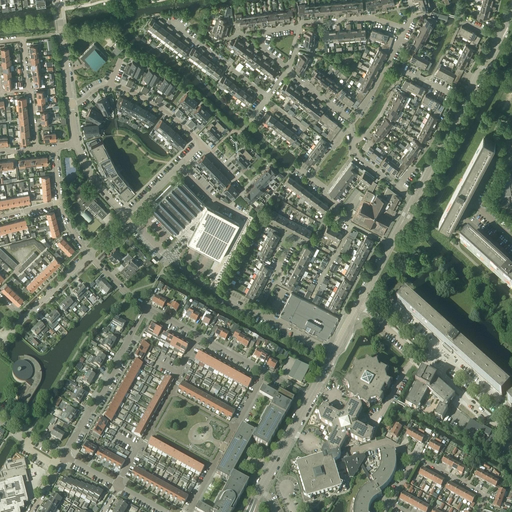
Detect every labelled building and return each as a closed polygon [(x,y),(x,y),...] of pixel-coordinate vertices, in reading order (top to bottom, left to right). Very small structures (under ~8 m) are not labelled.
[(357,1),(359,15),(361,15),(360,11),(364,11),(363,4),(366,3),(368,10),(371,9),(372,14),(374,13),(371,0),(367,0),(365,0),(363,1),(362,1),(361,0),(360,0),(359,0),(358,1),(357,1)] [(385,11),(382,0),(376,0),(379,8),(382,7),(383,11),(385,11)] [(479,4),(480,5),(495,9),(496,7),(492,6),(492,2),(484,0),(482,0),(482,5),(479,4)] [(423,9),(424,12),(433,10),(431,4),(430,4),(429,1),(420,4),(421,7),(419,8),(420,10),(423,9)] [(306,15),(309,15),(309,6),(305,6),(305,4),(299,5),(300,14),(303,14),(303,17),(306,17),(306,15)] [(481,6),(480,10),(490,13),(490,10),(495,11),(495,9),(480,5),(479,4),(479,5),(481,6)] [(283,21),(284,21),(287,20),(287,22),(289,21),(289,18),(292,18),(291,9),(285,9),(285,11),(282,11),(283,21)] [(478,13),(476,19),(485,21),(486,18),(489,19),(490,16),(489,16),(490,13),(480,10),(479,14),(478,13)] [(235,14),(236,22),(239,22),(240,28),(243,28),(243,26),(246,26),(245,16),(241,17),(241,14),(235,14)] [(425,20),(423,23),(432,28),(433,25),(435,26),(436,23),(437,20),(429,16),(428,19),(425,17),(424,20),(425,20)] [(148,29),(153,32),(161,21),(159,19),(157,23),(154,21),(155,20),(152,18),(147,23),(150,26),(148,29)] [(215,20),(214,26),(227,30),(228,27),(229,27),(230,24),(226,23),(227,20),(218,18),(218,21),(215,20)] [(153,32),(157,36),(157,35),(163,28),(161,26),(164,23),(161,21),(153,32)] [(417,26),(430,32),(432,28),(423,23),(422,26),(418,24),(417,26)] [(157,35),(157,36),(161,39),(170,27),(168,26),(165,29),(163,28),(157,35)] [(212,32),(214,32),(213,36),(222,38),(223,35),(226,36),(227,33),(226,33),(227,30),(214,26),(212,32)] [(420,30),(418,33),(427,37),(430,32),(417,26),(416,28),(420,30)] [(457,34),(463,37),(467,29),(461,26),(457,34)] [(161,39),(165,42),(166,42),(171,34),(169,32),(172,29),(170,27),(161,39)] [(370,38),(375,40),(378,31),(372,29),(370,38)] [(467,29),(463,37),(468,39),(472,31),(467,29)] [(305,36),(305,39),(315,40),(315,37),(316,37),(317,31),(308,30),(308,33),(304,33),(304,35),(305,36)] [(324,43),(325,43),(327,43),(330,43),(330,41),(334,41),(333,31),(329,32),(329,31),(327,31),(327,34),(324,34),(324,43)] [(378,31),(375,40),(381,41),(383,33),(378,31)] [(472,31),(468,39),(471,41),(470,44),(476,46),(480,37),(476,35),(476,34),(472,31)] [(166,42),(165,42),(170,45),(178,34),(176,32),(174,36),(171,34),(166,42)] [(383,33),(381,41),(384,42),(384,45),(390,47),(393,37),(388,36),(389,34),(383,33)] [(412,35),(425,42),(427,37),(418,33),(417,36),(413,33),(412,35)] [(178,34),(170,45),(174,49),(180,41),(178,39),(180,35),(178,34)] [(413,43),(412,45),(418,48),(419,46),(422,47),(425,42),(412,35),(411,37),(415,39),(413,43)] [(232,48),(235,50),(241,42),(238,40),(239,39),(237,38),(233,43),(230,41),(226,47),(230,50),(232,48)] [(174,49),(178,52),(187,40),(185,39),(182,42),(180,41),(174,49)] [(313,49),(315,50),(316,44),(314,44),(315,40),(305,39),(304,42),(303,42),(303,45),(306,45),(306,48),(308,49),(313,49)] [(187,40),(178,52),(185,57),(193,47),(192,47),(191,49),(186,45),(189,42),(187,40)] [(241,42),(235,50),(239,53),(248,42),(246,41),(243,44),(241,42)] [(248,42),(239,53),(243,57),(249,49),(247,47),(249,43),(248,42)] [(30,46),(30,52),(38,51),(37,45),(36,45),(36,43),(34,43),(34,46),(30,46)] [(80,57),(91,68),(93,70),(106,57),(93,44),(80,57)] [(118,44),(112,51),(116,55),(123,49),(118,44)] [(466,44),(463,50),(472,54),(476,46),(470,44),(469,46),(466,44)] [(1,49),(1,55),(9,54),(8,48),(7,48),(7,46),(5,46),(5,48),(1,49)] [(193,47),(185,57),(187,55),(194,60),(202,49),(200,47),(197,51),(193,47)] [(249,49),(243,57),(247,60),(256,49),(254,47),(252,51),(249,49)] [(379,48),(376,54),(385,58),(387,53),(389,51),(383,47),(382,49),(382,50),(379,48)] [(410,61),(414,63),(418,55),(415,53),(416,51),(410,48),(406,57),(410,60),(410,61)] [(202,49),(194,60),(198,64),(204,56),(202,54),(204,50),(202,49)] [(256,49),(247,60),(246,62),(251,65),(252,63),(258,56),(255,53),(258,50),(256,49)] [(461,54),(473,61),(474,59),(470,57),(472,54),(463,50),(461,54)] [(375,56),(374,58),(382,63),(385,58),(376,54),(374,53),(373,55),(375,56)] [(204,56),(198,64),(202,67),(211,55),(209,54),(206,57),(204,56)] [(258,56),(252,63),(256,66),(265,55),(263,54),(260,57),(258,56)] [(299,58),(298,61),(307,66),(308,63),(309,64),(312,58),(304,54),(303,57),(300,55),(298,58),(299,58)] [(461,54),(458,59),(467,64),(468,61),(472,63),(473,61),(461,54)] [(202,67),(207,70),(213,62),(210,60),(213,57),(211,55),(202,67)] [(265,55),(256,66),(261,70),(267,62),(264,60),(266,56),(265,55)] [(418,55),(414,63),(419,66),(424,58),(418,55)] [(374,58),(371,63),(380,68),(382,63),(374,58)] [(424,58),(419,66),(425,69),(429,61),(424,58)] [(458,66),(458,67),(457,68),(463,71),(467,64),(458,59),(455,64),(458,66)] [(213,62),(207,70),(211,73),(220,62),(218,60),(215,64),(213,62)] [(267,62),(261,70),(265,73),(271,65),(274,62),(272,60),(269,64),(267,62)] [(305,69),(307,66),(298,61),(296,64),(295,64),(294,66),(297,68),(295,70),(303,75),(306,70),(305,69)] [(135,62),(134,63),(132,62),(131,65),(128,64),(125,73),(133,76),(138,64),(135,62)] [(220,62),(211,73),(218,79),(224,71),(219,67),(222,63),(220,62)] [(369,68),(377,72),(380,68),(371,63),(369,68)] [(436,74),(442,77),(446,69),(441,66),(442,64),(440,63),(437,68),(439,69),(436,74)] [(141,66),(142,65),(138,64),(133,76),(134,74),(139,76),(140,74),(143,75),(144,71),(142,70),(143,67),(141,66)] [(271,65),(265,73),(267,75),(267,76),(271,80),(277,73),(274,71),(276,68),(274,66),(273,67),(271,65)] [(315,79),(317,81),(323,73),(320,71),(321,70),(317,67),(311,74),(314,76),(312,79),(314,80),(315,79)] [(369,68),(366,73),(375,77),(377,72),(369,68)] [(151,69),(151,70),(149,69),(147,72),(144,71),(143,75),(145,76),(144,79),(149,81),(154,71),(151,69)] [(446,69),(442,77),(447,79),(451,71),(446,69)] [(158,74),(158,73),(154,71),(149,81),(155,84),(156,82),(158,83),(160,80),(158,78),(159,75),(158,74)] [(451,71),(447,79),(451,82),(452,81),(456,83),(461,74),(456,71),(454,73),(451,71)] [(323,73),(317,81),(320,83),(319,84),(321,85),(321,84),(327,77),(329,74),(327,73),(325,75),(323,73)] [(366,73),(364,77),(372,82),(375,77),(366,73)] [(222,89),(223,90),(227,84),(233,77),(231,75),(228,79),(223,75),(218,81),(220,83),(219,85),(223,88),(222,89)] [(227,84),(223,90),(224,90),(225,89),(228,91),(234,83),(232,82),(235,78),(233,77),(227,84)] [(321,84),(321,85),(322,86),(323,85),(326,88),(332,80),(327,77),(321,84)] [(364,77),(361,82),(365,84),(370,87),(372,82),(364,77)] [(167,78),(166,79),(165,78),(163,81),(160,80),(158,83),(161,84),(158,89),(163,92),(170,80),(167,78)] [(173,83),(170,80),(163,92),(164,90),(169,93),(171,91),(173,92),(175,89),(173,88),(175,84),(173,83)] [(332,80),(326,88),(328,89),(328,90),(329,92),(336,83),(332,80)] [(405,80),(401,89),(406,92),(407,90),(412,92),(416,84),(410,81),(410,82),(405,80)] [(336,83),(329,92),(331,93),(332,92),(335,94),(341,87),(338,85),(340,83),(337,81),(336,83)] [(234,83),(228,91),(233,95),(241,84),(241,83),(239,82),(237,85),(234,83)] [(280,94),(285,97),(287,95),(293,87),(295,83),(292,87),(290,85),(291,84),(289,82),(287,85),(284,83),(278,90),(281,93),(280,94)] [(358,87),(357,89),(360,91),(366,94),(370,87),(365,84),(361,82),(358,87)] [(241,84),(233,95),(237,98),(243,90),(241,88),(243,85),(241,83),(241,84)] [(293,87),(287,95),(291,98),(297,90),(294,88),(297,85),(295,83),(293,87)] [(416,84),(412,92),(421,97),(425,89),(416,84)] [(237,98),(241,101),(250,90),(250,89),(248,88),(245,92),(243,90),(237,98)] [(337,95),(342,99),(347,92),(343,88),(337,95)] [(297,90),(291,98),(295,101),(304,90),(302,89),(300,92),(297,90)] [(401,89),(397,96),(405,101),(408,96),(405,95),(406,92),(401,89)] [(250,90),(241,101),(246,104),(247,103),(249,105),(254,99),(249,95),(252,91),(250,90)] [(304,90),(295,101),(294,103),(298,106),(299,105),(305,97),(303,95),(306,92),(304,90)] [(347,92),(342,99),(346,102),(352,95),(347,92)] [(184,106),(192,97),(191,97),(192,96),(188,93),(187,94),(187,93),(179,102),(184,106)] [(305,97),(299,105),(304,108),(313,97),(311,95),(308,99),(305,97)] [(352,95),(346,102),(351,106),(351,105),(355,108),(362,100),(357,96),(355,98),(352,95)] [(421,103),(431,108),(435,100),(425,95),(421,103)] [(101,98),(104,105),(111,102),(110,101),(110,98),(110,97),(106,97),(105,97),(105,96),(101,98)] [(397,96),(394,101),(403,106),(405,101),(397,96)] [(123,111),(128,100),(123,97),(122,98),(120,104),(118,108),(123,111)] [(192,97),(184,106),(191,112),(196,106),(194,104),(196,101),(196,100),(193,97),(192,98),(192,97)] [(313,97),(304,108),(308,111),(314,103),(312,102),(314,98),(313,97)] [(98,108),(104,105),(101,98),(98,100),(98,101),(97,101),(97,102),(95,104),(98,108)] [(133,102),(131,101),(128,100),(123,111),(127,113),(133,102)] [(435,100),(431,108),(435,110),(434,112),(440,115),(444,106),(440,104),(440,103),(435,100)] [(392,106),(400,111),(403,106),(394,101),(392,106)] [(104,105),(108,113),(113,111),(112,104),(111,105),(111,102),(104,105)] [(137,104),(134,103),(133,102),(127,113),(128,111),(133,113),(131,115),(132,115),(137,104)] [(314,103),(308,111),(313,115),(321,103),(319,102),(317,106),(314,103)] [(321,103),(313,115),(317,118),(318,119),(323,113),(322,112),(323,110),(320,108),(323,105),(321,103)] [(142,107),(140,106),(137,104),(132,115),(136,118),(142,107)] [(87,111),(94,115),(97,109),(94,105),(91,108),(91,107),(90,108),(89,108),(87,111)] [(108,113),(104,105),(98,108),(100,110),(103,114),(108,112),(108,113)] [(198,117),(205,109),(205,108),(202,105),(201,105),(193,112),(198,117)] [(392,106),(389,111),(398,116),(400,111),(392,106)] [(147,110),(144,108),(142,107),(136,118),(140,120),(147,110)] [(94,115),(100,119),(103,114),(100,110),(99,111),(97,109),(94,115)] [(205,109),(198,117),(204,123),(209,118),(207,116),(210,113),(209,113),(210,112),(206,109),(206,110),(205,109)] [(151,113),(150,112),(147,110),(140,120),(141,120),(142,118),(146,121),(144,123),(145,123),(151,113)] [(91,121),(94,115),(87,111),(85,115),(86,115),(86,116),(86,120),(91,121)] [(395,120),(398,116),(389,111),(386,116),(395,120)] [(266,112),(260,119),(269,126),(277,114),(275,113),(273,116),(270,114),(270,115),(266,112)] [(430,113),(427,118),(436,123),(440,115),(434,112),(433,115),(430,113)] [(156,116),(153,114),(151,113),(145,123),(149,126),(156,116)] [(323,113),(318,119),(319,119),(318,120),(322,123),(322,124),(322,125),(328,117),(323,113)] [(269,126),(273,129),(279,121),(277,119),(279,116),(277,114),(269,126)] [(93,122),(98,123),(100,119),(94,115),(91,121),(93,122)] [(328,117),(322,125),(323,125),(323,124),(327,127),(333,120),(328,117)] [(382,122),(390,128),(393,123),(385,118),(382,122)] [(427,118),(425,123),(433,128),(436,123),(427,118)] [(273,129),(277,132),(286,121),(284,119),(281,123),(279,121),(273,129)] [(166,123),(164,122),(161,120),(154,129),(158,132),(166,123)] [(331,130),(325,137),(327,134),(329,132),(334,136),(340,127),(336,124),(337,123),(333,120),(327,127),(331,130)] [(277,132),(282,136),(288,128),(285,126),(288,122),(286,121),(277,132)] [(211,135),(221,125),(218,122),(214,125),(212,123),(206,128),(208,130),(206,131),(211,135)] [(379,126),(386,132),(390,128),(382,122),(379,126)] [(170,127),(167,124),(166,123),(158,132),(162,136),(170,127)] [(422,128),(431,132),(433,128),(425,123),(422,128)] [(44,126),(42,126),(42,130),(43,130),(43,134),(44,141),(50,140),(48,126),(48,125),(44,126)] [(221,125),(211,135),(215,140),(216,139),(218,140),(223,134),(221,132),(225,128),(221,125)] [(288,128),(282,136),(286,139),(295,127),(293,126),(290,129),(288,128)] [(375,131),(383,137),(386,132),(379,126),(375,131)] [(174,130),(173,129),(170,127),(162,136),(163,136),(164,134),(168,137),(168,138),(174,130)] [(286,139),(290,142),(294,137),(296,134),(294,132),(297,129),(295,127),(286,139)] [(100,128),(91,129),(92,136),(94,135),(95,136),(100,136),(100,128)] [(422,128),(420,133),(428,137),(431,132),(422,128)] [(91,129),(84,130),(84,134),(85,134),(85,135),(86,135),(87,138),(92,136),(91,129)] [(178,134),(176,131),(174,130),(168,138),(172,141),(178,134)] [(375,131),(370,137),(375,141),(377,139),(380,141),(383,137),(375,131)] [(426,142),(428,137),(420,133),(417,137),(426,142)] [(182,138),(181,136),(178,134),(172,141),(175,144),(173,146),(174,146),(182,138)] [(20,146),(26,146),(26,142),(30,142),(30,135),(21,136),(21,142),(20,143),(20,146)] [(439,220),(450,226),(467,195),(468,195),(474,188),(471,186),(494,142),(483,136),(439,220)] [(318,140),(315,144),(324,151),(326,149),(325,148),(326,146),(326,145),(328,142),(320,137),(318,140)] [(186,141),(184,139),(182,138),(174,146),(178,150),(186,141)] [(411,145),(419,151),(423,146),(415,140),(413,139),(411,141),(413,143),(411,145)] [(365,152),(370,155),(375,148),(372,146),(374,144),(368,140),(362,148),(366,151),(365,152)] [(108,179),(125,199),(133,191),(116,170),(101,141),(91,146),(105,174),(107,173),(108,176),(109,177),(108,179)] [(312,149),(320,155),(322,152),(323,153),(324,151),(315,144),(312,149)] [(408,149),(416,155),(419,151),(411,145),(408,149)] [(375,148),(370,155),(374,159),(380,152),(375,148)] [(309,153),(318,160),(319,158),(318,157),(320,155),(312,149),(309,153)] [(405,153),(412,159),(416,155),(408,149),(405,153)] [(238,163),(249,153),(246,150),(242,153),(239,151),(234,156),(235,158),(234,159),(238,163)] [(380,152),(374,159),(379,162),(384,155),(382,153),(383,152),(381,150),(380,152)] [(249,153),(238,163),(243,168),(244,167),(246,168),(248,169),(250,167),(248,166),(251,163),(249,160),(252,156),(249,153)] [(305,157),(303,160),(310,166),(312,163),(313,163),(315,161),(316,162),(318,160),(309,153),(305,157)] [(404,160),(402,162),(407,166),(409,164),(412,159),(405,153),(401,158),(404,160)] [(201,165),(208,159),(204,155),(198,162),(201,165)] [(381,164),(386,168),(391,161),(386,157),(381,164)] [(205,169),(211,162),(208,159),(201,165),(205,169)] [(391,161),(386,168),(390,171),(396,164),(391,161)] [(208,172),(215,166),(211,162),(205,169),(208,172)] [(345,171),(352,176),(353,175),(357,177),(359,174),(363,169),(362,169),(355,164),(354,165),(351,163),(348,166),(347,166),(345,168),(346,169),(345,171)] [(396,164),(390,171),(394,174),(395,173),(399,177),(406,168),(400,164),(399,167),(396,164)] [(211,176),(218,169),(215,166),(208,172),(211,176)] [(265,170),(273,178),(272,177),(276,173),(278,172),(278,171),(274,169),(273,170),(269,166),(265,170)] [(215,179),(222,172),(218,169),(211,176),(215,179)] [(262,174),(269,182),(273,178),(265,170),(262,174)] [(341,174),(352,183),(354,181),(351,178),(352,176),(345,171),(343,173),(342,172),(341,174)] [(218,183),(225,176),(222,172),(215,179),(218,183)] [(258,178),(264,185),(268,181),(269,182),(262,174),(258,178)] [(338,180),(346,185),(347,183),(350,186),(352,183),(341,174),(339,176),(340,177),(338,180)] [(358,183),(360,185),(366,178),(361,174),(358,178),(360,180),(358,183)] [(225,176),(218,183),(222,186),(228,179),(225,176)] [(289,176),(283,183),(288,187),(293,179),(289,176)] [(256,184),(262,191),(263,190),(261,188),(264,185),(258,178),(254,182),(256,184)] [(366,178),(360,185),(363,187),(365,183),(367,185),(370,181),(366,178)] [(293,179),(288,187),(292,190),(297,183),(293,179)] [(157,202),(150,210),(178,238),(184,233),(190,237),(187,242),(219,260),(238,223),(206,206),(180,180),(173,187),(171,185),(155,200),(157,202)] [(334,183),(346,192),(348,189),(344,187),(346,185),(338,180),(336,182),(335,181),(334,183)] [(395,210),(395,209),(401,198),(398,196),(398,195),(387,187),(383,194),(388,197),(386,200),(371,192),(376,183),(373,181),(367,190),(362,198),(361,200),(351,219),(382,235),(391,216),(392,216),(393,217),(396,211),(395,210)] [(227,194),(234,187),(230,183),(226,187),(225,186),(225,185),(222,188),(222,189),(227,194)] [(297,183),(292,190),(296,193),(302,186),(297,183)] [(332,188),(339,194),(340,192),(344,194),(345,195),(346,194),(345,193),(346,192),(334,183),(332,185),(333,186),(332,188)] [(252,188),(259,194),(262,191),(256,184),(252,188)] [(79,203),(81,204),(79,206),(83,210),(93,200),(79,185),(74,191),(81,198),(79,200),(80,201),(79,203)] [(302,186),(296,193),(301,197),(306,190),(302,186)] [(234,187),(227,194),(233,199),(233,200),(236,197),(236,196),(236,197),(234,195),(235,194),(237,192),(238,191),(234,187)] [(248,191),(256,199),(255,198),(259,194),(252,188),(248,191)] [(339,194),(332,188),(330,190),(329,190),(327,192),(339,201),(341,198),(338,195),(339,194)] [(306,190),(301,197),(305,200),(311,193),(306,190)] [(252,203),(256,199),(248,191),(244,195),(245,196),(244,197),(243,197),(246,200),(247,200),(248,199),(252,203)] [(311,193),(305,200),(309,203),(315,196),(311,193)] [(315,196),(309,203),(314,206),(319,199),(315,196)] [(319,199),(314,206),(318,210),(324,203),(319,199)] [(93,200),(83,210),(80,213),(88,221),(89,219),(90,219),(91,219),(91,218),(96,212),(102,218),(107,213),(93,200)] [(324,203),(318,210),(322,213),(328,206),(324,203)] [(268,218),(273,221),(277,213),(273,210),(268,218)] [(277,213),(273,221),(278,223),(282,215),(277,213)] [(282,215),(278,223),(283,226),(287,218),(282,215)] [(287,218),(283,226),(288,228),(292,220),(287,218)] [(292,220),(288,228),(293,231),(296,223),(292,220)] [(296,223),(293,231),(297,234),(301,225),(296,223)] [(301,225),(297,234),(302,236),(306,228),(301,225)] [(327,226),(323,234),(328,237),(332,229),(327,226)] [(60,234),(58,228),(50,230),(52,236),(60,234)] [(267,235),(269,237),(277,240),(279,235),(276,234),(278,231),(271,228),(270,231),(272,232),(269,236),(267,235)] [(306,228),(302,236),(307,239),(311,231),(306,228)] [(332,229),(328,237),(332,239),(337,231),(332,229)] [(337,231),(332,239),(337,242),(342,234),(337,231)] [(511,268),(509,264),(506,267),(470,234),(468,235),(467,236),(460,244),(501,281),(505,285),(511,290),(511,268)] [(265,240),(274,245),(277,240),(269,237),(267,235),(265,240)] [(365,236),(363,241),(370,245),(373,240),(365,236)] [(58,249),(60,246),(66,241),(62,237),(56,242),(59,245),(57,247),(58,249)] [(41,244),(34,239),(9,245),(11,249),(34,243),(42,251),(45,248),(41,244)] [(262,245),(272,250),(274,245),(265,240),(262,245)] [(66,241),(60,246),(64,250),(70,245),(66,241)] [(363,241),(360,246),(361,246),(368,250),(370,245),(363,241)] [(70,245),(64,250),(68,255),(74,249),(70,245)] [(260,250),(262,251),(269,255),(272,250),(262,245),(260,250)] [(306,246),(304,251),(312,256),(316,248),(310,245),(309,248),(306,246)] [(359,245),(356,250),(358,251),(365,255),(368,250),(361,246),(360,246),(359,245)] [(136,246),(134,248),(141,256),(141,255),(143,253),(139,249),(136,246)] [(0,256),(13,269),(17,264),(0,248),(0,256)] [(111,253),(108,256),(115,263),(123,255),(122,254),(124,252),(120,248),(118,250),(116,248),(111,253)] [(354,255),(363,260),(365,255),(358,251),(356,250),(354,255)] [(257,255),(256,257),(262,261),(264,258),(266,260),(269,255),(262,251),(259,255),(257,255)] [(304,251),(301,256),(310,260),(312,256),(304,251)] [(34,252),(21,265),(22,266),(18,270),(20,273),(37,255),(34,252)] [(135,262),(135,263),(131,259),(133,258),(129,253),(120,262),(124,266),(120,271),(126,277),(126,276),(128,277),(132,273),(139,266),(135,262)] [(143,253),(141,255),(146,260),(143,262),(147,266),(148,265),(151,261),(150,260),(143,253)] [(355,256),(353,260),(360,264),(363,260),(354,255),(355,256)] [(301,256),(299,261),(307,265),(310,260),(301,256)] [(50,262),(56,267),(60,263),(55,257),(50,262)] [(351,265),(358,269),(360,264),(353,260),(351,260),(349,264),(351,265)] [(299,261),(296,265),(305,270),(307,265),(299,261)] [(47,265),(52,271),(56,267),(50,262),(47,265)] [(262,263),(259,269),(268,274),(271,269),(264,265),(264,264),(262,263)] [(332,263),(329,268),(335,271),(338,266),(332,263)] [(349,264),(346,269),(348,270),(355,274),(358,269),(351,265),(349,264)] [(42,269),(48,275),(52,271),(47,265),(42,269)] [(296,265),(294,270),(301,274),(302,275),(305,270),(296,265)] [(39,273),(44,279),(48,275),(42,269),(39,273)] [(256,274),(266,279),(268,274),(259,269),(256,274)] [(346,269),(344,274),(353,279),(355,274),(348,270),(346,269)] [(294,270),(291,275),(298,279),(300,280),(302,275),(301,274),(294,270)] [(35,277),(40,282),(44,279),(39,273),(35,277)] [(256,280),(263,283),(266,279),(256,274),(254,278),(256,280)] [(291,275),(288,280),(297,284),(300,280),(298,279),(291,275)] [(31,281),(36,286),(40,282),(35,277),(31,281)] [(251,283),(261,288),(263,283),(256,280),(254,278),(251,283)] [(344,278),(341,283),(348,287),(351,282),(344,278)] [(100,279),(95,284),(102,291),(107,286),(103,282),(100,279)] [(288,286),(287,287),(292,290),(296,292),(297,290),(293,289),(296,284),(297,284),(288,280),(286,285),(288,286)] [(26,285),(32,291),(36,286),(31,281),(26,285)] [(339,288),(346,291),(348,287),(341,283),(339,282),(337,287),(339,288)] [(1,289),(5,293),(11,288),(6,283),(1,289)] [(249,288),(258,293),(261,288),(251,283),(249,288)] [(81,286),(77,290),(82,295),(84,298),(86,300),(87,299),(91,294),(87,290),(86,291),(81,286)] [(107,286),(102,291),(106,295),(112,290),(107,286)] [(337,287),(335,291),(336,292),(343,296),(346,291),(339,288),(337,287)] [(11,288),(5,293),(9,297),(15,291),(11,288)] [(249,288),(245,296),(251,299),(253,296),(256,298),(258,293),(249,288)] [(77,290),(72,294),(78,299),(77,300),(79,303),(81,301),(84,298),(82,295),(77,290)] [(15,291),(9,297),(14,301),(19,295),(15,291)] [(335,291),(332,296),(341,301),(343,296),(336,292),(335,291)] [(279,315),(288,320),(326,340),(338,317),(300,297),(291,292),(279,315)] [(406,294),(397,303),(444,345),(443,346),(442,347),(451,354),(452,353),(452,352),(502,397),(511,387),(406,294)] [(19,295),(14,301),(18,305),(23,299),(19,295)] [(315,295),(312,300),(319,304),(321,300),(318,298),(319,297),(315,295)] [(153,301),(152,303),(157,306),(161,299),(155,296),(155,297),(153,301)] [(332,296),(330,301),(331,302),(339,306),(341,301),(332,296)] [(68,299),(64,303),(69,308),(72,311),(77,306),(70,298),(68,300),(68,299)] [(166,302),(161,299),(157,306),(162,309),(165,305),(168,306),(169,304),(166,302)] [(333,311),(334,310),(336,311),(339,306),(331,302),(330,301),(327,306),(326,305),(325,307),(333,311)] [(64,303),(59,307),(64,313),(66,316),(68,314),(65,312),(69,308),(64,303)] [(169,304),(168,306),(170,308),(169,309),(176,312),(179,307),(172,303),(171,305),(169,304)] [(189,310),(185,317),(190,320),(194,313),(195,310),(190,308),(189,310)] [(194,313),(190,320),(196,323),(197,320),(199,321),(200,319),(201,320),(203,317),(197,314),(198,312),(195,310),(194,313)] [(54,312),(50,316),(56,322),(59,319),(61,321),(62,320),(63,319),(60,317),(54,312)] [(201,320),(201,321),(203,322),(202,323),(208,326),(212,319),(209,318),(210,314),(206,312),(203,317),(201,320)] [(50,316),(46,320),(48,322),(46,324),(52,330),(58,324),(56,322),(50,316)] [(219,317),(218,319),(220,321),(224,323),(227,325),(228,323),(229,321),(226,319),(225,320),(221,317),(219,317)] [(111,324),(109,327),(111,328),(113,325),(116,327),(120,321),(115,318),(112,324),(111,324)] [(120,321),(116,327),(117,328),(115,330),(119,332),(121,334),(122,331),(122,330),(126,324),(120,321)] [(40,332),(41,333),(43,335),(48,331),(45,328),(45,329),(39,323),(35,328),(40,332)] [(234,324),(229,333),(233,336),(238,326),(234,324)] [(148,326),(144,333),(152,337),(153,334),(157,328),(152,325),(150,327),(148,326)] [(36,338),(38,340),(40,338),(37,336),(41,333),(40,332),(35,328),(31,332),(36,337),(36,338)] [(153,334),(152,337),(160,341),(163,334),(160,333),(162,330),(157,328),(153,334)] [(218,328),(215,334),(214,335),(220,338),(222,334),(225,329),(222,328),(221,330),(218,328)] [(222,334),(220,338),(225,341),(229,334),(226,332),(227,330),(225,329),(222,334)] [(236,331),(233,338),(237,340),(236,342),(241,345),(246,336),(236,331)] [(109,338),(106,342),(113,345),(116,340),(109,337),(110,336),(107,334),(106,336),(109,338)] [(164,334),(163,334),(160,341),(159,343),(164,346),(165,344),(169,336),(164,334)] [(169,336),(165,344),(169,347),(173,339),(169,336)] [(246,336),(241,345),(247,348),(248,346),(252,348),(254,345),(256,341),(246,336)] [(260,338),(258,337),(257,339),(256,340),(257,341),(254,345),(257,347),(260,342),(261,342),(265,344),(263,346),(266,347),(268,342),(265,341),(260,338)] [(40,343),(35,338),(31,342),(36,347),(40,343)] [(173,339),(169,347),(174,349),(178,341),(173,339)] [(110,350),(113,345),(106,342),(103,340),(100,346),(103,347),(104,347),(110,350)] [(178,341),(174,349),(179,352),(183,344),(178,341)] [(142,343),(139,348),(149,353),(152,348),(149,347),(143,344),(142,343)] [(183,344),(179,352),(178,353),(183,356),(188,347),(183,344)] [(281,356),(284,351),(277,347),(275,352),(281,356)] [(139,348),(136,353),(146,358),(149,353),(139,348)] [(253,356),(259,359),(262,352),(257,350),(253,356)] [(262,352),(259,359),(264,362),(265,360),(267,361),(270,357),(268,355),(269,353),(263,351),(262,352)] [(98,355),(96,359),(103,363),(106,358),(99,354),(100,353),(97,352),(96,354),(98,355)] [(136,353),(134,357),(141,362),(144,363),(146,358),(136,353)] [(199,353),(195,360),(199,363),(204,355),(199,353)] [(204,355),(199,363),(204,366),(208,358),(204,355)] [(22,384),(24,383),(25,383),(30,388),(22,401),(27,405),(39,385),(40,383),(41,380),(41,378),(42,375),(41,372),(41,369),(40,367),(38,364),(36,362),(34,360),(32,359),(30,357),(27,357),(24,356),(23,364),(20,364),(18,364),(17,365),(15,367),(13,368),(13,370),(12,372),(12,374),(12,376),(13,378),(14,379),(15,381),(17,382),(19,383),(21,384),(22,384)] [(91,361),(90,364),(93,365),(93,364),(100,368),(103,363),(96,359),(93,358),(91,361)] [(208,358),(204,366),(209,368),(213,361),(208,358)] [(278,364),(270,359),(266,365),(269,366),(268,367),(274,370),(278,364)] [(135,360),(132,365),(140,370),(142,365),(135,360)] [(213,361),(209,368),(214,371),(218,363),(213,361)] [(305,384),(306,381),(305,381),(312,369),(297,361),(288,377),(303,385),(304,383),(305,384)] [(348,396),(354,400),(362,404),(368,407),(370,404),(377,402),(380,404),(384,397),(381,396),(385,388),(388,390),(391,383),(387,381),(386,375),(387,371),(381,368),(380,370),(379,369),(377,363),(373,364),(367,361),(365,364),(359,366),(355,364),(352,371),(354,372),(350,380),(348,378),(345,385),(348,387),(350,393),(348,396)] [(218,363),(214,371),(218,374),(223,366),(218,363)] [(132,365),(130,370),(137,374),(140,370),(132,365)] [(223,366),(218,374),(223,376),(227,369),(223,366)] [(227,369),(223,376),(228,379),(232,371),(227,369)] [(88,374),(85,377),(92,381),(95,376),(89,372),(86,370),(85,372),(88,374)] [(130,370),(127,375),(135,379),(137,374),(130,370)] [(423,370),(405,404),(441,423),(455,397),(436,380),(437,378),(428,373),(423,370)] [(232,371),(228,379),(233,381),(237,374),(232,371)] [(237,374),(233,381),(237,384),(242,376),(237,374)] [(127,375),(124,380),(132,384),(135,379),(127,375)] [(242,376),(237,384),(242,387),(246,379),(242,376)] [(89,386),(92,381),(85,377),(83,381),(80,380),(79,382),(82,383),(83,383),(89,386)] [(165,377),(162,382),(170,386),(173,381),(165,377)] [(246,379),(242,387),(247,389),(251,382),(246,379)] [(124,380),(122,384),(129,389),(132,384),(124,380)] [(162,382),(160,387),(168,391),(170,386),(162,382)] [(182,383),(178,391),(183,393),(187,386),(182,383)] [(122,384),(119,389),(127,393),(129,389),(122,384)] [(187,386),(183,393),(188,396),(192,388),(187,386)] [(160,387),(157,392),(165,396),(168,391),(160,387)] [(234,439),(232,443),(223,460),(225,461),(225,460),(229,462),(229,463),(229,464),(236,467),(251,439),(267,448),(284,417),(285,417),(290,407),(293,400),(279,392),(277,395),(262,387),(259,394),(273,402),(256,433),(242,425),(234,439)] [(77,391),(75,395),(82,399),(85,394),(78,390),(79,389),(76,388),(74,390),(77,391)] [(192,388),(188,396),(192,399),(196,391),(192,388)] [(119,389),(116,394),(124,398),(127,393),(119,389)] [(196,391),(192,399),(197,401),(201,394),(196,391)] [(157,392),(155,396),(162,400),(165,396),(157,392)] [(72,394),(69,399),(72,401),(72,400),(79,404),(82,399),(75,395),(72,394)] [(116,394),(114,399),(121,403),(124,398),(116,394)] [(201,394),(197,401),(202,404),(206,396),(201,394)] [(155,396),(152,401),(160,405),(162,400),(155,396)] [(206,396),(202,404),(207,406),(211,399),(206,396)] [(58,398),(53,406),(56,408),(61,400),(58,398)] [(114,399),(111,403),(119,408),(121,403),(114,399)] [(211,399),(207,406),(211,409),(216,401),(211,399)] [(322,451),(321,452),(321,454),(322,456),(302,462),(301,458),(292,461),(295,470),(298,469),(305,492),(302,493),(305,503),(314,500),(313,497),(336,489),(337,493),(346,490),(343,480),(340,482),(335,464),(334,462),(335,462),(337,461),(338,460),(339,459),(340,457),(340,455),(341,454),(341,452),(340,451),(341,449),(342,447),(344,448),(345,448),(358,444),(359,442),(362,444),(371,441),(373,438),(372,437),(374,433),(368,430),(367,431),(365,430),(366,430),(358,425),(356,421),(362,409),(361,404),(362,404),(354,400),(355,401),(350,403),(344,414),(339,415),(331,411),(331,412),(329,411),(330,409),(324,406),(322,410),(321,410),(319,414),(321,422),(329,426),(327,430),(329,434),(332,436),(328,444),(327,445),(325,446),(323,447),(322,449),(322,451)] [(152,401),(149,406),(157,410),(160,405),(152,401)] [(216,401),(211,409),(216,412),(220,404),(216,401)] [(111,403),(109,408),(116,412),(119,408),(111,403)] [(220,404),(216,412),(221,414),(225,407),(220,404)] [(68,406),(64,413),(74,419),(77,414),(73,412),(75,410),(68,406)] [(149,406),(147,410),(155,414),(157,410),(149,406)] [(225,407),(221,414),(226,417),(230,409),(225,407)] [(109,408),(106,413),(114,417),(116,412),(109,408)] [(230,409),(226,417),(231,420),(235,412),(230,409)] [(147,410),(144,415),(152,419),(155,414),(147,410)] [(64,413),(60,420),(69,425),(70,423),(71,424),(74,419),(64,413)] [(106,413),(103,418),(111,422),(114,417),(106,413)] [(144,415),(142,419),(149,424),(152,419),(144,415)] [(53,417),(49,424),(52,425),(52,424),(54,425),(57,419),(53,417)] [(97,423),(107,428),(105,427),(108,423),(100,418),(97,423)] [(142,419),(139,424),(147,429),(149,424),(142,419)] [(470,420),(463,434),(476,441),(480,432),(489,437),(484,445),(490,448),(496,437),(491,434),(492,432),(486,428),(484,427),(477,424),(473,421),(471,421),(470,420)] [(95,428),(104,433),(107,428),(97,423),(95,428)] [(139,424),(136,429),(144,433),(147,429),(139,424)] [(396,424),(393,429),(399,433),(402,428),(401,427),(396,424)] [(50,436),(55,439),(59,432),(55,430),(57,427),(55,426),(53,429),(54,429),(50,436)] [(94,434),(100,437),(101,438),(104,433),(95,428),(92,433),(94,434)] [(131,433),(134,434),(141,439),(144,433),(136,429),(134,428),(131,433)] [(396,438),(399,433),(393,429),(390,435),(396,438)] [(408,431),(406,435),(411,438),(415,432),(409,429),(408,431)] [(59,432),(55,439),(60,442),(64,435),(65,436),(67,433),(65,432),(63,434),(59,432)] [(415,432),(411,438),(416,441),(420,435),(415,432)] [(420,435),(416,441),(422,444),(425,438),(420,435)] [(152,438),(148,446),(153,448),(157,441),(152,438)] [(436,444),(433,450),(438,453),(442,447),(439,445),(440,443),(441,443),(442,441),(439,440),(439,439),(438,442),(436,444)] [(85,440),(81,447),(84,449),(82,451),(87,454),(92,445),(85,440)] [(157,441),(153,448),(157,451),(162,443),(157,441)] [(428,447),(433,450),(436,444),(431,441),(430,445),(428,447)] [(162,443),(157,451),(162,453),(166,446),(162,443)] [(92,445),(87,454),(92,456),(93,454),(97,456),(96,457),(100,449),(92,445)] [(166,446),(162,453),(167,456),(171,448),(166,446)] [(367,511),(367,509),(369,504),(372,500),(376,497),(377,499),(382,496),(380,492),(383,489),(387,486),(390,483),(392,479),(394,474),(396,470),(396,468),(396,465),(396,462),(396,460),(396,459),(396,456),(395,454),(395,451),(380,456),(381,461),(381,467),(379,472),(376,476),(372,479),(371,480),(361,464),(365,458),(364,455),(358,457),(357,455),(349,458),(345,448),(344,448),(342,447),(341,449),(343,450),(347,458),(338,461),(338,460),(337,461),(335,462),(334,462),(335,464),(345,461),(349,473),(356,473),(360,466),(371,484),(369,485),(366,488),(363,491),(360,494),(357,498),(356,502),(354,507),(354,511),(353,511),(367,511)] [(171,448),(167,456),(172,459),(176,451),(171,448)] [(100,449),(96,457),(101,459),(106,450),(104,449),(103,451),(100,449)] [(106,450),(101,459),(106,462),(111,452),(106,450)] [(176,451),(172,459),(176,461),(181,454),(176,451)] [(111,452),(106,462),(110,464),(116,455),(111,452)] [(181,454),(176,461),(181,464),(185,456),(181,454)] [(116,455),(110,464),(115,467),(120,458),(116,455)] [(185,456),(181,464),(186,467),(190,459),(185,456)] [(442,463),(447,466),(450,460),(445,457),(442,463)] [(120,458),(115,467),(120,470),(125,460),(120,458)] [(190,459),(186,467),(191,469),(195,462),(190,459)] [(0,511),(19,511),(19,510),(24,509),(23,504),(28,502),(24,490),(23,486),(23,484),(28,483),(25,471),(26,470),(24,460),(14,463),(5,466),(6,472),(0,473),(2,479),(0,479),(0,511)] [(212,511),(204,507),(198,504),(195,511),(196,511),(231,511),(248,482),(232,474),(236,467),(229,464),(229,463),(229,462),(225,460),(225,461),(223,460),(215,473),(230,481),(212,511)] [(450,460),(447,466),(452,469),(456,463),(450,460)] [(195,462),(191,469),(195,472),(200,464),(195,462)] [(456,463),(452,469),(457,472),(461,466),(456,463)] [(200,464),(195,472),(200,474),(205,467),(204,467),(200,464)] [(461,466),(457,472),(462,474),(466,468),(461,466)] [(135,468),(131,476),(136,478),(140,471),(135,468)] [(422,468),(418,475),(423,477),(427,471),(422,468)] [(475,476),(480,479),(484,473),(475,468),(473,473),(476,475),(475,476)] [(140,471),(136,478),(141,481),(145,473),(140,471)] [(427,471),(423,477),(427,480),(431,473),(427,471)] [(145,473),(141,481),(145,484),(150,476),(145,473)] [(431,473),(427,480),(432,482),(436,476),(431,473)] [(484,473),(480,479),(485,482),(488,476),(484,473)] [(150,476),(145,484),(150,486),(154,479),(150,476)] [(436,476),(432,482),(436,485),(440,478),(436,476)] [(488,476),(485,482),(490,485),(494,479),(488,476)] [(440,478),(436,485),(441,487),(445,480),(440,478)] [(64,491),(64,490),(69,482),(64,479),(61,484),(60,483),(59,483),(57,486),(58,487),(58,486),(59,487),(58,488),(64,491)] [(154,479),(150,486),(155,489),(159,481),(154,479)] [(490,485),(497,489),(498,487),(497,486),(499,481),(494,479),(490,485)] [(69,482),(64,490),(69,493),(70,492),(74,484),(70,481),(69,482)] [(159,481),(155,489),(160,492),(164,484),(159,481)] [(74,484),(70,492),(75,495),(75,494),(80,485),(75,483),(74,484)] [(449,483),(445,490),(450,492),(453,485),(449,483)] [(80,485),(75,494),(80,497),(81,496),(85,487),(81,484),(80,485)] [(164,484),(160,492),(165,494),(169,487),(164,484)] [(453,485),(450,492),(454,494),(458,488),(453,485)] [(85,487),(81,496),(86,498),(91,489),(86,486),(85,487)] [(169,487),(165,494),(169,497),(173,489),(169,487)] [(499,490),(497,495),(504,498),(506,492),(501,490),(502,488),(498,487),(497,489),(499,490)] [(91,489),(86,498),(85,499),(90,502),(91,501),(97,491),(92,488),(91,489)] [(458,488),(454,494),(458,497),(462,490),(458,488)] [(173,489),(169,497),(174,499),(178,492),(173,489)] [(97,491),(91,501),(96,504),(97,501),(99,502),(99,503),(101,499),(100,499),(99,499),(102,493),(97,490),(97,491)] [(462,490),(458,497),(463,500),(467,493),(462,490)] [(178,492),(174,499),(179,502),(183,494),(178,492)] [(53,495),(50,500),(58,505),(61,500),(62,497),(55,493),(54,495),(53,495)] [(399,500),(404,502),(408,495),(403,493),(399,500)] [(183,494),(179,502),(184,505),(188,497),(183,494)] [(408,495),(404,502),(408,504),(412,498),(408,495)] [(471,495),(467,502),(472,504),(470,507),(472,508),(475,504),(473,503),(476,497),(471,495)] [(497,495),(495,501),(502,503),(504,498),(497,495)] [(412,498),(408,504),(413,507),(417,500),(412,498)] [(50,500),(48,504),(56,509),(58,505),(50,500)] [(417,500),(413,507),(417,509),(421,503),(417,500)] [(500,509),(502,503),(495,501),(493,506),(500,509)] [(116,507),(124,511),(128,507),(119,502),(116,507)] [(421,503),(417,509),(422,511),(425,505),(421,503)]
